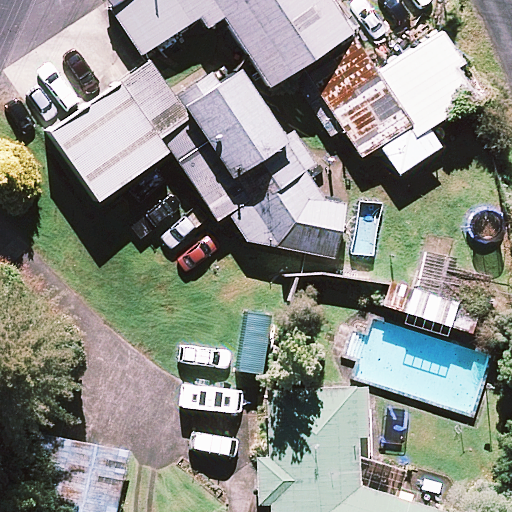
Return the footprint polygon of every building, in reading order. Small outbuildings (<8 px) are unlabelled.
[(352,39),(328,0),(130,0),(156,42),(220,3),(271,88),(352,39)] [(433,45),(381,77),(417,136),(470,105),(433,45)] [(235,71),(175,107),(221,184),(282,148),(235,71)] [(135,80),(57,127),(99,195),(176,148),(135,80)] [(471,307),(382,280),(375,304),(464,330),(471,307)] [(488,358),(377,326),(360,384),(472,416),(488,358)] [(247,511),(442,511),(389,497),(395,472),(359,462),(361,390),(252,387),(247,511)] [(115,511),(129,452),(66,438),(48,511),(115,511)]
